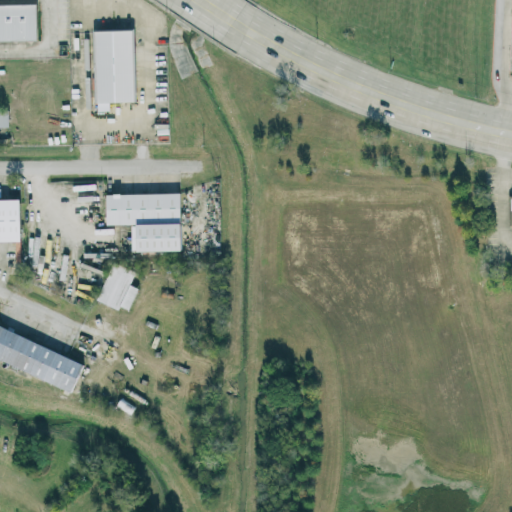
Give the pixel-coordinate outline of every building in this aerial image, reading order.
[(0,40),(28,40),(28,4),(0,4),(0,40)] [(100,225),(127,224),(128,252),(181,251),(180,193),(100,194),(100,225)] [(12,199),(0,199),(0,241),(12,241),(12,199)] [(131,272),(108,262),(92,300),(124,313),(134,288),(126,285),(131,272)] [(0,364),(66,392),(78,364),(0,330),(0,364)]
